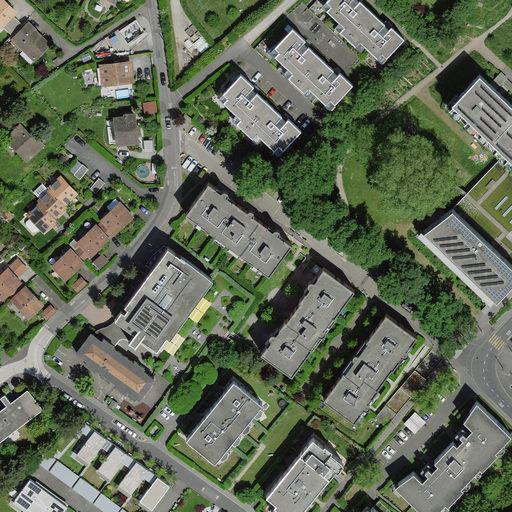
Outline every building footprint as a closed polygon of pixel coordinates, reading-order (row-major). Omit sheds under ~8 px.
[(13,15),(16,12),(6,3),(3,0),(0,0),(0,25),(2,27),(3,26),(13,15)] [(331,6),(327,10),(345,26),(340,31),(348,39),(373,12),(361,1),(350,11),(346,7),(352,0),(328,0),(327,2),(331,6)] [(386,24),(373,12),(348,39),(356,46),(361,42),(378,58),(382,54),(387,58),(405,39),(392,27),(380,39),(376,35),(386,24)] [(23,25),(13,15),(3,26),(13,36),(23,25)] [(136,20),(120,32),(128,44),(146,32),(136,20)] [(28,25),(14,39),(35,60),(50,46),(28,25)] [(280,52),(275,57),(284,64),(293,73),(289,78),(297,85),(322,59),(309,47),(299,58),(294,53),(306,41),(293,29),(275,48),(280,52)] [(334,70),(322,59),(297,85),(305,92),(309,88),(318,97),(327,104),(331,100),(335,104),(353,85),(345,77),(340,73),(329,86),(324,81),(334,70)] [(130,63),(102,66),(104,85),(132,81),(130,63)] [(228,98),(223,102),(241,118),(237,123),(245,131),(270,104),(257,93),(247,103),(242,99),(254,86),(241,75),(223,93),(228,98)] [(511,163),(511,105),(480,75),(453,104),(503,156),(511,163)] [(282,116),(270,104),(245,131),(253,138),(257,134),(275,150),(279,146),(283,150),(301,131),(288,119),(277,131),(272,127),(282,116)] [(126,118),(115,118),(115,119),(118,143),(119,144),(138,142),(135,115),(126,115),(126,118)] [(193,120),(186,115),(184,118),(191,123),(193,120)] [(118,143),(115,119),(107,120),(110,144),(118,143)] [(31,136),(22,125),(7,139),(27,160),(43,145),(34,134),(31,136)] [(154,151),(153,140),(145,141),(146,152),(154,151)] [(89,169),(83,165),(74,175),(80,180),(85,174),(89,169)] [(77,193),(61,177),(49,188),(51,190),(65,205),(77,193)] [(105,183),(99,178),(95,183),(91,189),(96,193),(105,183)] [(279,189),(266,179),(261,186),(274,195),(279,189)] [(218,236),(240,205),(228,196),(229,193),(227,191),(224,191),(222,192),(209,182),(186,214),(218,236)] [(66,206),(65,205),(51,190),(39,201),(41,203),(54,218),(66,206)] [(112,212),(121,203),(116,199),(108,207),(112,212)] [(56,219),(54,218),(41,203),(28,215),(31,218),(41,228),(44,231),(56,219)] [(133,216),(121,203),(112,212),(103,220),(115,233),(133,216)] [(240,253),(263,222),(254,215),(254,213),(253,211),(251,210),(250,210),(248,211),(240,205),(218,236),(240,253)] [(9,213),(4,208),(0,211),(0,213),(5,218),(9,213)] [(511,266),(452,210),(423,234),(491,300),(511,279),(511,266)] [(36,232),(41,228),(31,218),(27,222),(27,225),(33,232),(36,232)] [(263,222),(240,253),(270,275),(293,244),(280,234),(280,232),(279,230),(276,229),(274,230),(263,222)] [(109,238),(97,226),(79,243),(91,255),(109,238)] [(181,255),(169,247),(125,305),(128,308),(125,312),(122,310),(115,319),(119,321),(135,333),(129,340),(136,345),(142,338),(157,349),(167,337),(170,339),(214,280),(209,276),(199,267),(182,255),(181,255)] [(83,262),(71,250),(53,266),(65,279),(83,262)] [(96,261),(103,267),(109,259),(103,253),(96,261)] [(9,269),(17,278),(27,269),(19,260),(9,269)] [(315,272),(320,266),(311,260),(306,266),(315,272)] [(318,275),(323,269),(320,266),(315,272),(318,275)] [(310,286),(304,294),(332,315),(335,317),(355,290),(324,267),(323,269),(318,275),(315,280),(311,279),(309,281),(309,284),(310,286)] [(9,269),(0,276),(0,296),(2,299),(7,294),(15,287),(21,282),(17,278),(9,269)] [(87,283),(82,277),(72,286),(78,292),(87,283)] [(20,292),(15,287),(7,294),(13,299),(20,292)] [(20,292),(13,299),(30,317),(37,311),(43,305),(26,287),(20,292)] [(286,319),(282,325),(310,345),(319,334),(320,335),(324,335),(326,333),(326,330),(325,328),(323,327),(332,315),(304,294),(300,300),(301,300),(287,320),(286,319)] [(56,311),(51,305),(41,314),(46,320),(56,311)] [(369,342),(398,363),(404,355),(406,356),(408,355),(409,353),(408,349),(418,336),(387,313),(366,340),(369,342)] [(126,338),(129,340),(135,333),(119,321),(105,339),(114,346),(117,341),(122,337),(126,338)] [(292,375),(313,348),(310,345),(282,325),(276,333),(273,332),(271,334),(270,336),(271,339),(261,352),(292,375)] [(102,341),(91,333),(77,353),(88,361),(85,364),(96,371),(97,369),(118,384),(116,387),(126,394),(128,391),(140,400),(155,379),(144,371),(145,368),(135,361),(134,363),(114,348),(115,347),(114,346),(105,339),(104,338),(102,341)] [(356,361),(347,373),(375,394),(379,388),(378,387),(392,368),(394,369),(398,363),(369,342),(360,355),(359,353),(356,353),(354,355),(354,358),(354,360),(356,361)] [(324,398),(355,421),(365,407),(367,408),(370,407),(371,405),(369,402),(375,394),(347,373),(344,371),(324,398)] [(416,371),(386,405),(397,414),(426,380),(416,371)] [(220,397),(212,407),(241,431),(251,418),(263,403),(234,380),(225,391),(220,397)] [(0,437),(40,408),(26,391),(11,402),(7,405),(0,410),(0,437)] [(7,405),(11,402),(5,394),(1,398),(7,405)] [(448,448),(474,473),(480,467),(482,469),(499,453),(497,451),(511,434),(477,401),(465,420),(478,433),(462,449),(454,441),(448,448)] [(387,427),(397,414),(386,405),(376,417),(387,427)] [(230,444),(241,431),(212,407),(203,419),(199,423),(187,438),(215,461),(230,444)] [(425,422),(416,413),(406,423),(415,433),(425,422)] [(90,438),(95,430),(87,424),(81,431),(90,438)] [(102,446),(107,438),(95,430),(90,438),(78,454),(90,462),(102,446)] [(313,437),(301,453),(330,477),(336,470),(343,461),(313,437)] [(111,453),(116,445),(107,438),(102,446),(111,453)] [(122,462),(128,454),(116,445),(111,453),(98,470),(110,478),(122,462)] [(436,511),(446,503),(448,505),(464,489),(462,487),(474,473),(448,448),(435,461),(443,469),(428,484),(414,471),(396,485),(414,503),(423,511),(436,511)] [(48,470),(56,460),(45,452),(38,462),(48,470)] [(315,495),(330,477),(301,453),(286,472),(267,495),(287,511),(301,511),(311,500),(315,495)] [(132,468),(137,461),(128,454),(122,462),(132,468)] [(72,487),(79,477),(59,461),(51,472),(72,487)] [(144,477),(149,469),(137,461),(132,468),(119,485),(131,494),(144,477)] [(152,484),(158,476),(149,469),(144,477),(152,484)] [(170,485),(158,476),(152,484),(141,500),(153,509),(170,485)] [(93,503),(100,492),(81,478),(74,489),(93,503)] [(43,488),(30,479),(16,499),(28,509),(43,488)] [(44,511),(55,497),(43,488),(28,509),(32,511),(44,511)] [(118,511),(122,508),(102,494),(95,504),(105,511),(118,511)] [(64,511),(68,506),(55,497),(44,511),(64,511)] [(379,500),(374,506),(379,511),(384,511),(387,508),(379,500)]
